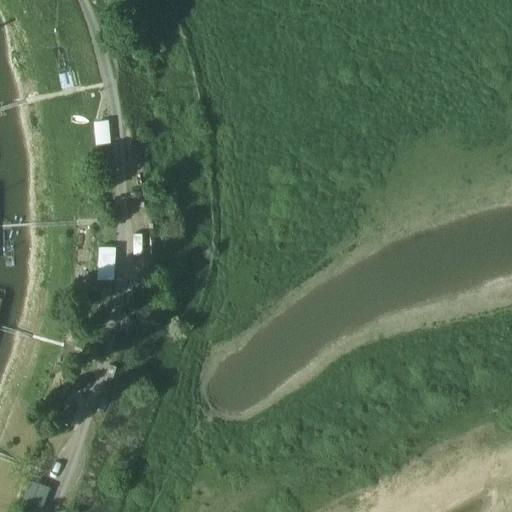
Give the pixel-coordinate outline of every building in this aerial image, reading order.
[(8,61),(0,63),(0,111),(17,167),(39,160),(8,61)] [(110,143),(108,121),(93,122),(95,145),(110,143)] [(99,277),(112,277),(113,249),(101,249),(99,277)] [(12,297),(0,337),(0,378),(5,380),(28,302),(12,297)] [(29,504),(41,508),(49,486),(38,481),(29,504)]
